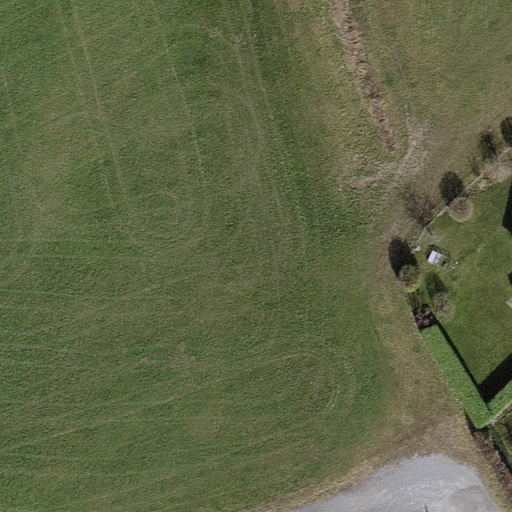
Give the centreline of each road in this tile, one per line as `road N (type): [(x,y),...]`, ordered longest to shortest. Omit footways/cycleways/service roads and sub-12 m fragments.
road 1 (track): [(445,490),(389,285)]
road 2 (track): [(465,511),(445,490),(395,489),(325,511)]
